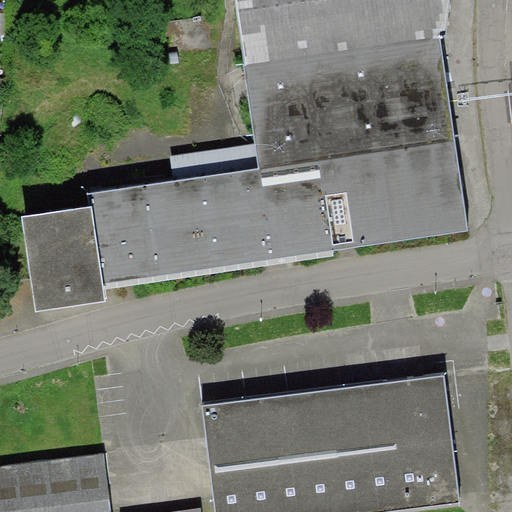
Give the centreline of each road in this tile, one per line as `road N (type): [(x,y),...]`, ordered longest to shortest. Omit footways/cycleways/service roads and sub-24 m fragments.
road 1 (residential): [(0,356),(228,302),(511,251)]
road 2 (residential): [(492,0),(511,237)]
